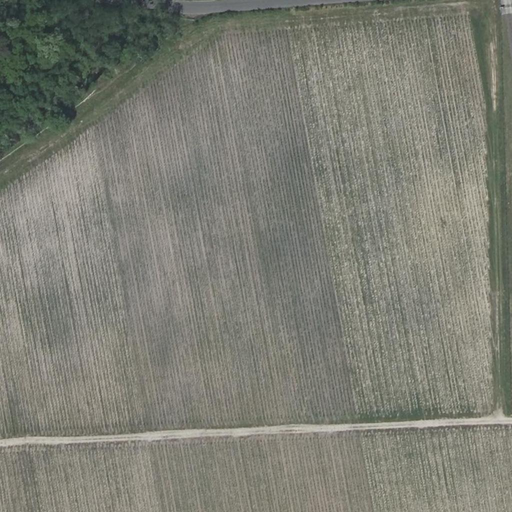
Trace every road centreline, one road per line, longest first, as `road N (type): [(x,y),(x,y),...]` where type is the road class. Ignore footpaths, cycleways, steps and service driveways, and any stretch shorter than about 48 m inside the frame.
road 1 (track): [(0,171),(210,20),(492,2),(502,420),(511,420)]
road 2 (track): [(0,446),(502,420)]
road 3 (track): [(491,144),(0,231)]
road 4 (track): [(186,9),(145,48),(0,145)]
road 5 (tertiary): [(133,0),(186,9),(354,0)]
